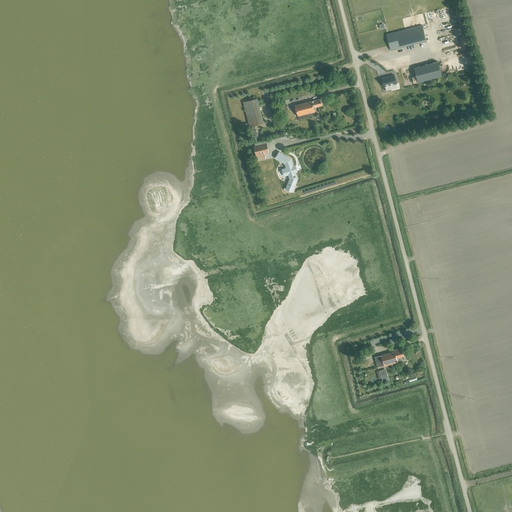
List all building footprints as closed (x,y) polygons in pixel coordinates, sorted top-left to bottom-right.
[(388,35),(392,51),(426,42),(422,26),(388,35)] [(413,78),(414,84),(442,77),(438,63),(414,69),(416,77),(413,78)] [(394,75),(382,78),(384,87),(385,87),(386,91),(391,89),(390,85),(397,84),(394,75)] [(243,102),(249,126),(263,123),(257,98),(243,102)] [(295,105),(297,116),(315,112),(314,107),(322,105),(320,99),(295,105)] [(277,102),(280,112),(288,110),(285,100),(277,102)] [(266,144),(254,147),(256,155),(268,152),(266,144)] [(279,152),(275,157),(279,160),(280,159),(283,161),(283,162),(287,165),(288,167),(284,169),(286,175),(290,174),(291,176),(288,184),(294,186),(297,179),(297,178),(295,179),(294,175),(296,175),(295,172),(296,172),(294,166),(293,166),(290,159),(280,152),(279,152)] [(402,349),(399,350),(398,349),(392,350),(393,352),(374,357),(377,367),(384,365),(384,366),(398,362),(396,358),(404,356),(402,349)]
